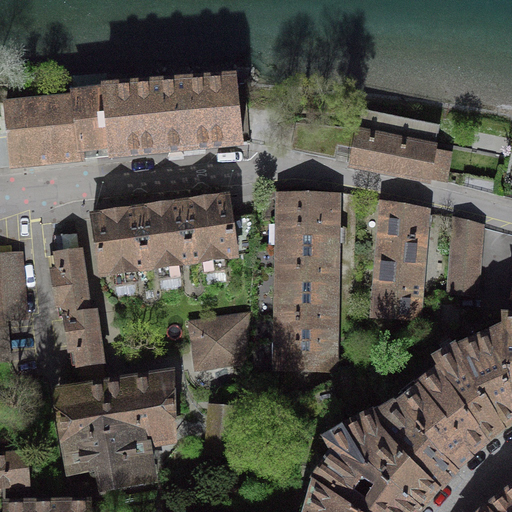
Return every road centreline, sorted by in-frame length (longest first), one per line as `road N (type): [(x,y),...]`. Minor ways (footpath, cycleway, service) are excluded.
road 1 (residential): [(0,188),(275,166)]
road 2 (residential): [(275,166),(511,214)]
